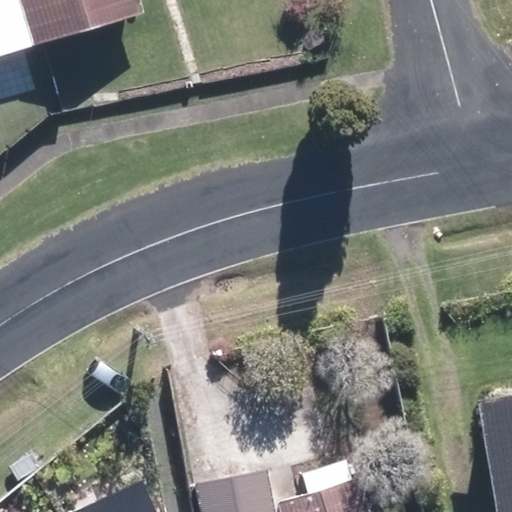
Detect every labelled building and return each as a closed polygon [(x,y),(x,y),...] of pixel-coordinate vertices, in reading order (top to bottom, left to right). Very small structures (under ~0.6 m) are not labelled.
[(0,0),(0,56),(155,10),(152,0),(0,0)] [(511,511),(511,389),(469,397),(490,511),(511,511)] [(379,511),(361,457),(310,473),(316,494),(288,503),(290,511),(379,511)] [(272,511),(264,464),(199,477),(206,511),(272,511)] [(156,511),(142,480),(66,511),(156,511)]
